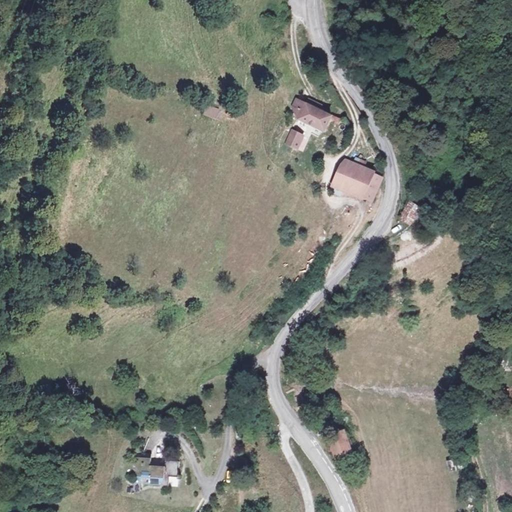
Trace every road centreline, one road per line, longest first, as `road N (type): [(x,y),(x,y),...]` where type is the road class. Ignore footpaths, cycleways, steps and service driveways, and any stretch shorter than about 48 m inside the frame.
road 1 (residential): [(328,283),(364,205),(327,188),(358,124),(336,61)]
road 2 (tertiary): [(328,283),(383,219),(394,166),(381,124),(336,61)]
road 3 (unclassified): [(275,360),(251,362),(239,378),(228,449),(198,511)]
